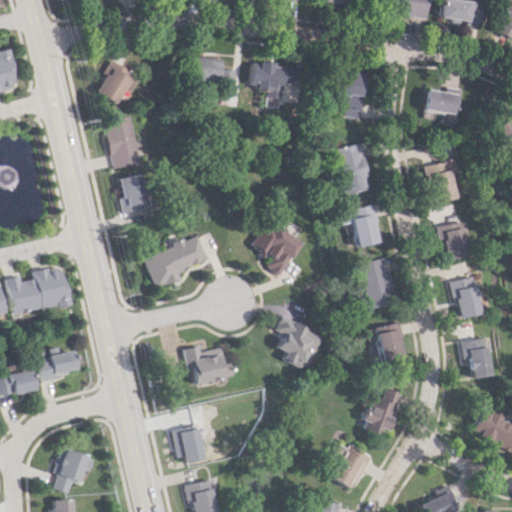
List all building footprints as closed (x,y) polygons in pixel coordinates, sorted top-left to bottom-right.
[(425,17),(426,0),(391,0),(390,15),(425,17)] [(481,24),(482,9),(475,8),(475,1),(463,0),(438,0),(437,20),(481,24)] [(511,36),(511,10),(503,7),(495,31),(511,36)] [(0,50),(0,88),(11,86),(3,50),(0,50)] [(233,70),(216,69),(216,58),(189,56),(187,81),(232,84),(233,70)] [(127,91),(136,77),(109,60),(90,90),(111,103),(121,87),(127,91)] [(277,98),(279,80),(292,81),(293,66),(274,64),(274,63),(248,61),(245,84),(253,84),(252,89),(262,90),(262,96),(277,98)] [(336,115),(353,117),(360,74),(336,70),(331,99),(339,100),(336,115)] [(419,109),(452,115),(457,88),(442,86),(441,92),(422,89),(419,109)] [(511,115),(490,126),(504,157),(511,153),(511,115)] [(101,131),(108,168),(136,162),(126,116),(102,120),(104,131),(101,131)] [(363,189),(361,176),(363,175),(357,142),(330,148),(339,194),(363,189)] [(450,172),(456,171),(455,159),(423,164),(429,202),(454,198),(450,172)] [(120,212),(144,207),(136,173),(113,178),(120,212)] [(371,223),(374,222),(371,204),(335,212),(337,224),(347,222),(352,246),(375,241),(371,223)] [(297,243),(263,220),(247,244),(267,258),(262,266),(275,275),(297,243)] [(442,259),(466,256),(461,221),(436,225),(442,259)] [(140,257),(149,287),(176,279),(173,269),(202,260),(194,234),(168,242),(169,247),(140,257)] [(365,308),(392,302),(382,256),(354,263),(365,308)] [(0,278),(0,284),(7,315),(64,303),(56,265),(26,272),(28,278),(15,281),(13,275),(0,278)] [(478,314),(474,277),(450,279),(454,317),(478,314)] [(320,337),(278,315),(270,329),(279,334),(272,347),(281,352),(278,358),(302,370),(320,337)] [(373,325),(377,361),(402,358),(398,322),(373,325)] [(460,359),(465,358),(469,378),(489,374),(483,337),(457,341),(460,359)] [(196,351),(196,345),(181,348),(187,383),(230,376),(227,362),(221,363),(219,347),(196,351)] [(31,356),(34,378),(71,373),(68,351),(31,356)] [(0,394),(30,388),(25,369),(0,374),(0,394)] [(376,435),(379,428),(385,430),(391,417),(389,416),(398,393),(383,387),(379,399),(370,396),(357,428),(376,435)] [(511,426),(498,420),(500,415),(488,409),(486,413),(478,410),(468,432),(511,451),(511,426)] [(181,463),(201,457),(192,427),(176,431),(175,428),(167,430),(174,456),(179,455),(181,463)] [(346,489),(365,457),(344,444),(341,447),(335,443),(327,456),(333,460),(324,476),(346,489)] [(47,488),(62,492),(66,481),(73,483),(77,468),(84,470),(88,457),(59,449),(57,458),(51,456),(47,473),(51,474),(47,488)] [(182,484),(188,511),(213,511),(206,478),(182,484)] [(417,511),(448,511),(452,511),(444,491),(414,503),(417,511)]
